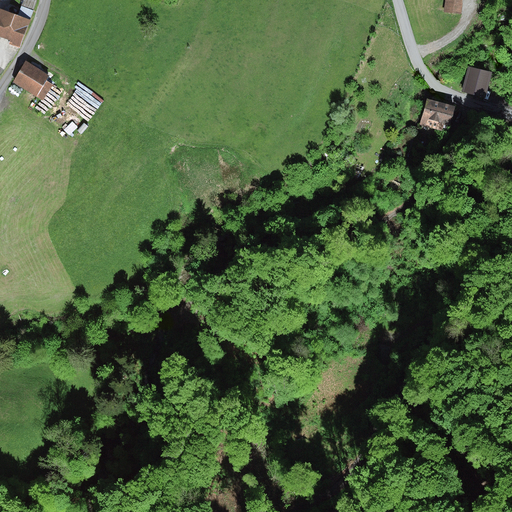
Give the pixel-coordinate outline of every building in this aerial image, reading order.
[(464,0),(446,0),(444,12),(462,15),(464,0)] [(32,20),(3,9),(0,17),(0,38),(22,46),(32,20)] [(57,80),(30,62),(17,82),(44,100),(57,80)] [(492,75),(470,69),(464,92),(486,97),(492,75)] [(455,107),(427,99),(420,123),(441,130),(443,124),(450,126),(455,107)]
